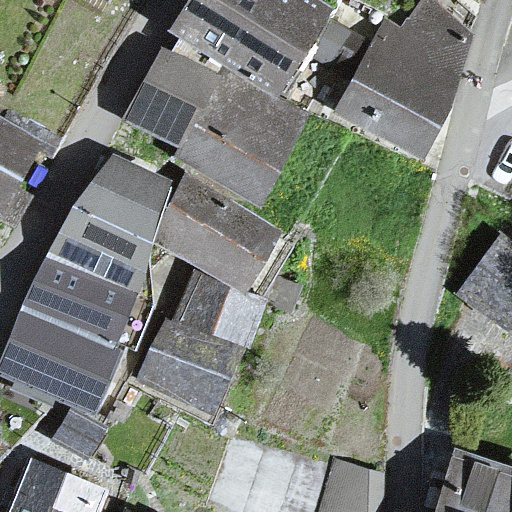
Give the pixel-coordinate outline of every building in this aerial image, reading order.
[(328,9),(312,0),(194,0),(177,27),(278,90),(328,9)] [(422,154),(469,36),(428,0),(426,0),(404,33),(387,24),(342,110),(422,154)] [(219,80),(165,51),(130,115),(148,125),(185,144),(180,152),(209,168),(261,195),(305,113),(224,70),(219,80)] [(36,136),(0,118),(0,205),(12,181),(36,136)] [(108,159),(76,206),(145,238),(165,181),(108,159)] [(272,231),(192,185),(162,237),(194,256),(241,283),(272,231)] [(44,257),(135,294),(145,238),(76,206),(44,257)] [(511,318),(511,244),(504,239),(465,292),(508,324),(511,318)] [(44,257),(23,309),(120,347),(135,294),(44,257)] [(191,278),(173,321),(235,347),(253,304),(191,278)] [(93,409),(112,365),(120,347),(23,309),(4,369),(35,383),(93,409)] [(207,411),(235,347),(173,321),(166,318),(138,382),(207,411)] [(511,511),(511,468),(463,453),(442,511),(511,511)] [(322,511),(380,511),(381,475),(338,463),(322,511)] [(36,467),(16,511),(91,511),(100,495),(36,467)]
